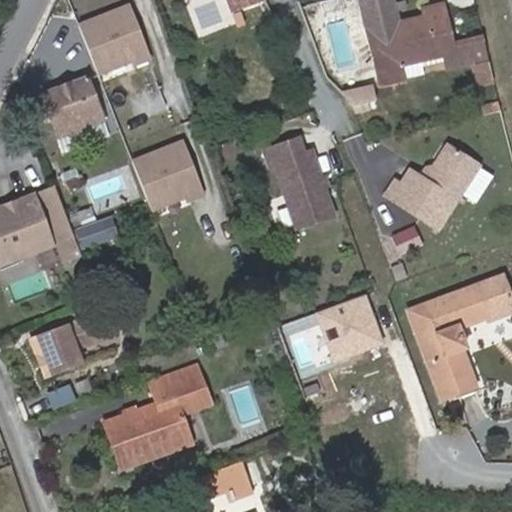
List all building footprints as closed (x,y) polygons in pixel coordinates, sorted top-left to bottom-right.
[(260,0),(226,0),(231,11),(260,0)] [(398,1),(390,2),(392,11),(400,9),(398,1)] [(362,9),(379,85),(402,79),(399,65),(421,60),(443,55),(452,53),(455,66),(471,63),(477,86),(493,82),(483,43),(452,51),(442,5),(423,10),(424,17),(403,22),(400,9),(392,11),(390,2),(362,9)] [(129,6),(79,26),(99,78),(133,64),(134,66),(150,60),(129,6)] [(455,66),(452,53),(443,55),(447,68),(455,66)] [(424,74),(421,60),(399,65),(402,79),(424,74)] [(103,122),(86,77),(71,83),(64,86),(56,89),(41,94),(42,96),(27,102),(37,126),(51,121),(57,138),(103,122)] [(376,98),(373,86),(342,93),(349,101),(350,104),(376,98)] [(95,125),(57,138),(62,151),(100,137),(95,125)] [(323,187),(311,152),(303,154),(298,140),(287,143),(263,151),(269,168),(274,166),(295,229),(314,222),(332,216),(323,187)] [(183,143),(133,163),(153,214),(188,201),(188,203),(204,197),(183,143)] [(431,177),(430,171),(447,146),(442,143),(427,166),(422,168),(417,175),(428,182),(431,177)] [(452,240),(493,176),(478,166),(447,146),(430,171),(431,177),(428,182),(417,175),(409,170),(400,184),(394,180),(384,196),(452,240)] [(80,182),(75,168),(61,174),(66,188),(80,182)] [(78,254),(54,188),(37,193),(62,261),(78,254)] [(0,256),(48,238),(33,196),(0,208),(0,256)] [(92,200),(70,207),(76,225),(98,218),(92,200)] [(118,238),(111,216),(73,231),(81,252),(118,238)] [(456,328),(486,318),(487,320),(509,312),(506,303),(511,301),(507,292),(501,277),(408,312),(440,399),(457,393),(474,387),(460,349),(464,348),(456,328)] [(266,310),(251,316),(261,343),(276,337),(266,310)] [(75,349),(104,338),(96,315),(37,337),(51,375),(80,363),(75,349)] [(51,375),(37,337),(30,340),(44,377),(51,375)] [(276,337),(261,343),(264,351),(279,346),(276,337)] [(190,444),(182,421),(179,414),(209,404),(203,388),(195,367),(149,384),(157,404),(125,415),(104,423),(112,446),(120,469),(190,444)] [(250,493),(239,464),(219,472),(226,491),(229,501),(250,493)] [(226,491),(219,472),(198,480),(205,499),(226,491)]
